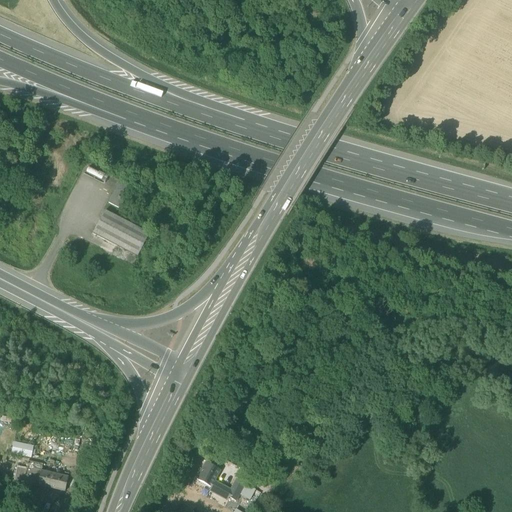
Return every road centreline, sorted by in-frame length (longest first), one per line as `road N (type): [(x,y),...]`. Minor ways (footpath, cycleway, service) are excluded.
road 1 (motorway): [(337,157),(0,35)]
road 2 (motorway): [(337,157),(136,70),(83,38),(53,0)]
road 3 (motorway): [(208,140),(511,229)]
road 4 (motorway): [(0,61),(208,140)]
road 5 (motorway): [(0,81),(158,137),(208,140)]
road 6 (primary): [(360,71),(247,256)]
road 7 (motorway): [(247,256),(195,305),(160,323),(117,329),(66,314)]
road 8 (motorway): [(511,205),(337,157)]
road 9 (motorway): [(66,314),(131,374),(151,438)]
road 10 (motorway): [(186,370),(66,314)]
road 11 (primary): [(247,256),(186,370)]
